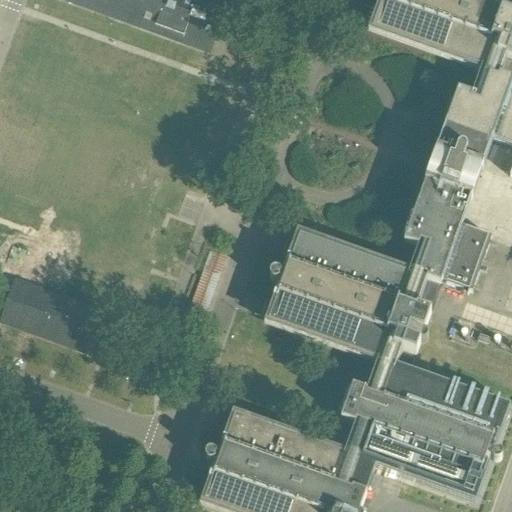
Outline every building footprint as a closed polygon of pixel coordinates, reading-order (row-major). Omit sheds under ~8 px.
[(63,0),(209,54),(228,2),(221,0),(63,0)] [(455,191),(472,197),(493,142),(511,149),(511,170),(509,179),(511,179),(511,0),(383,0),(370,36),(480,75),(472,98),(458,94),(427,181),(442,187),(445,184),(447,184),(448,184),(450,184),(452,185),(453,186),(454,187),(454,188),(455,190),(455,191)] [(414,214),(404,245),(417,250),(409,273),(413,274),(412,277),(299,237),(268,325),(381,365),(392,369),(396,370),(402,352),(416,357),(420,346),(422,346),(424,346),(426,345),(426,344),(427,343),(427,342),(428,342),(428,341),(428,340),(428,339),(427,338),(427,337),(426,336),(426,335),(424,334),(431,315),(417,310),(427,283),(441,288),(442,284),(468,294),(466,297),(468,297),(469,294),(472,295),(472,294),(469,293),(478,267),(481,268),(482,267),(479,266),(488,240),(491,241),(491,240),(461,229),(472,197),(455,191),(455,190),(454,188),(454,187),(453,186),(452,185),(450,184),(448,184),(447,184),(445,184),(442,187),(427,181),(415,214),(414,214)] [(199,335),(225,260),(209,254),(184,330),(199,335)] [(16,285),(15,288),(1,325),(99,360),(113,320),(16,285)] [(375,367),(366,394),(352,389),(341,422),(354,427),(345,454),(349,455),(348,458),(235,418),(203,506),(220,511),(360,511),(366,496),(353,491),(363,464),(358,462),(359,459),(472,500),(504,412),(391,372),(392,369),(381,365),(380,368),(375,367)]
